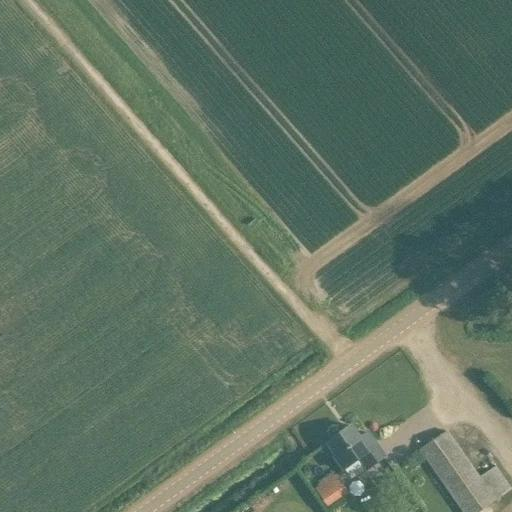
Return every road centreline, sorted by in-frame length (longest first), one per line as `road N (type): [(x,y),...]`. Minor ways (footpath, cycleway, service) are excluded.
road 1 (track): [(29,0),(345,365)]
road 2 (tertiary): [(143,511),(511,244)]
